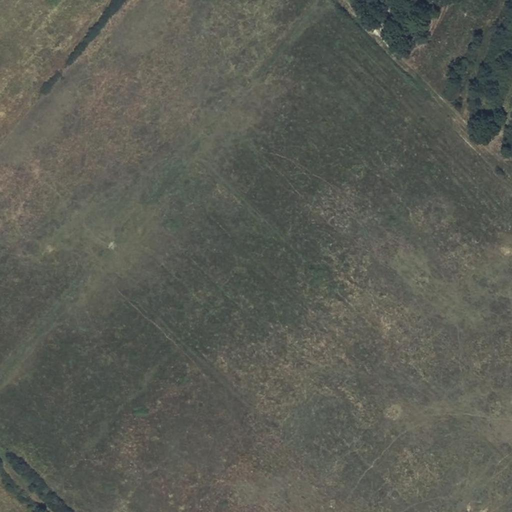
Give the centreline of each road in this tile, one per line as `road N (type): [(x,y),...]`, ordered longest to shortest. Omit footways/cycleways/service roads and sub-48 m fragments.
road 1 (track): [(511,169),(343,0)]
road 2 (track): [(0,132),(113,0)]
